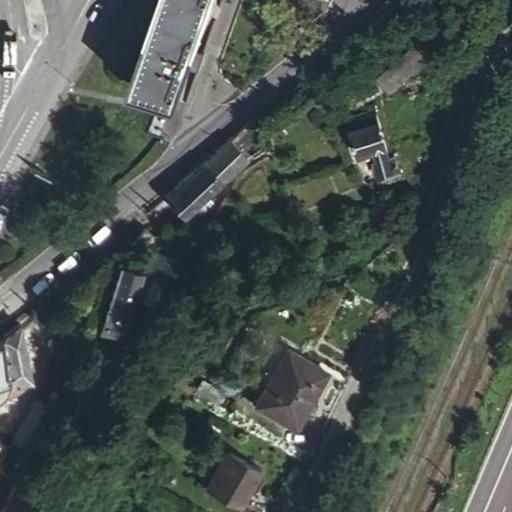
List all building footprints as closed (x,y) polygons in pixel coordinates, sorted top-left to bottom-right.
[(162,0),(133,85),(179,101),(190,68),(199,71),(205,53),(197,50),(214,0),(162,0)] [(446,40),(433,26),(376,75),(390,90),(446,40)] [(376,109),(347,116),(358,156),(374,151),(377,160),(374,161),(377,175),(387,172),(396,170),(393,156),(389,157),(376,109)] [(257,138),(253,142),(256,145),(258,146),(262,142),(257,138)] [(248,162),(230,141),(166,198),(184,218),(208,197),(248,162)] [(256,145),(253,142),(246,151),(248,153),(256,145)] [(398,170),(396,170),(387,172),(389,180),(399,177),(398,170)] [(208,197),(184,218),(213,219),(215,197),(208,197)] [(383,206),(360,206),(360,227),(383,227),(383,206)] [(175,259),(158,253),(152,250),(142,273),(139,272),(131,301),(148,307),(154,309),(175,259)] [(122,334),(138,341),(148,307),(131,301),(139,272),(115,266),(101,316),(125,324),(122,334)] [(15,381),(31,383),(31,381),(19,325),(4,337),(12,381),(15,381)] [(85,342),(52,329),(44,386),(75,385),(85,342)] [(107,351),(129,359),(138,341),(122,334),(119,333),(107,351)] [(0,381),(6,381),(12,381),(4,337),(0,340),(0,381)] [(291,428),(320,376),(282,354),(252,406),(291,428)] [(0,400),(6,399),(10,394),(12,389),(13,383),(12,381),(6,381),(7,383),(8,386),(7,389),(4,392),(0,393),(0,400)] [(7,383),(6,381),(0,381),(0,393),(4,392),(7,389),(8,386),(7,383)] [(30,385),(31,383),(15,381),(12,381),(13,383),(12,389),(10,394),(6,399),(16,395),(22,392),(26,390),(30,385)] [(0,471),(14,483),(20,487),(60,427),(75,385),(44,386),(25,444),(1,438),(0,436),(0,471)] [(255,472),(223,452),(200,487),(233,507),(255,472)] [(0,502),(7,505),(14,483),(0,471),(0,502)]
